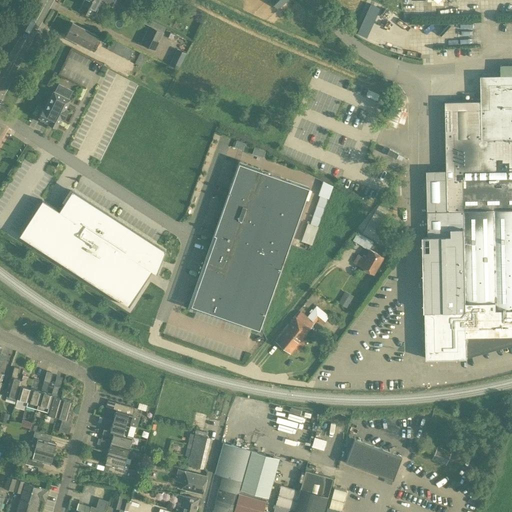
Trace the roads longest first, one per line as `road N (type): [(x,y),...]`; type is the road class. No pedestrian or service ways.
road 1 (unclassified): [(310,385),(155,341),(189,236)]
road 2 (residential): [(57,511),(89,384),(80,371),(0,334)]
road 3 (unclassified): [(189,236),(0,115)]
road 4 (unknown): [(387,500),(265,423),(240,417)]
